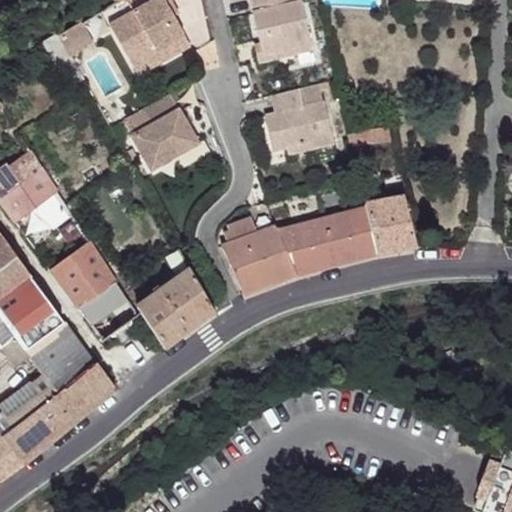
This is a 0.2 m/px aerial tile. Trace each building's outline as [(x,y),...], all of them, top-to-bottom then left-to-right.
[(165,0),(160,0),(110,27),(132,66),(156,53),(163,65),(193,48),(165,0)] [(301,0),(250,0),(265,50),(266,56),(299,49),(300,55),(316,51),(301,0)] [(82,22),(59,37),(66,49),(71,58),(95,44),(82,22)] [(53,56),(61,71),(74,63),(71,58),(66,49),(53,56)] [(265,50),(257,52),(261,65),(300,55),(299,49),(266,56),(265,50)] [(316,51),(300,55),(303,65),(318,61),(316,51)] [(156,53),(132,66),(139,78),(163,65),(156,53)] [(319,87),(271,98),(275,115),(265,118),(269,135),(329,118),(325,103),(323,104),(319,87)] [(172,96),(125,122),(152,171),(199,146),(172,96)] [(329,118),(269,135),(274,154),(288,150),(310,146),(311,151),(335,146),(329,118)] [(390,127),(356,132),(359,144),(359,145),(392,139),(390,127)] [(348,133),(347,133),(350,145),(359,144),(356,132),(348,133)] [(310,146),(288,150),(289,156),(311,151),(310,146)] [(34,150),(9,167),(20,183),(42,168),(45,167),(34,150)] [(7,162),(0,166),(0,197),(20,183),(9,167),(7,162)] [(42,168),(0,197),(0,200),(13,218),(28,207),(57,226),(74,215),(42,168)] [(401,175),(384,179),(386,189),(404,185),(401,175)] [(403,198),(364,205),(365,209),(369,224),(371,235),(376,255),(415,249),(403,198)] [(371,235),(369,224),(365,209),(283,231),(279,232),(282,244),(285,252),(297,277),(376,255),(371,235)] [(260,233),(257,222),(255,218),(231,225),(232,229),(226,232),(229,242),(260,233)] [(282,244),(279,232),(277,227),(260,233),(229,242),(224,244),(242,296),(297,277),(285,252),(282,244)] [(0,298),(30,276),(3,238),(0,240),(0,298)] [(90,240),(50,269),(102,341),(139,314),(90,240)] [(167,259),(164,260),(169,267),(184,258),(182,256),(180,252),(179,250),(168,256),(167,259)] [(154,296),(138,306),(164,349),(214,312),(190,269),(178,279),(154,296)] [(93,363),(30,276),(0,298),(0,320),(38,370),(55,392),(32,412),(53,439),(115,388),(95,361),(93,363)] [(38,370),(0,404),(0,408),(3,412),(0,414),(0,434),(1,436),(27,416),(29,414),(32,412),(55,392),(38,370)] [(53,439),(32,412),(29,414),(27,416),(24,418),(1,436),(23,464),(25,462),(53,439)] [(0,434),(0,481),(23,464),(1,436),(0,434)] [(511,511),(511,452),(509,450),(500,441),(489,459),(475,497),(478,499),(475,507),(481,511),(511,511)]
